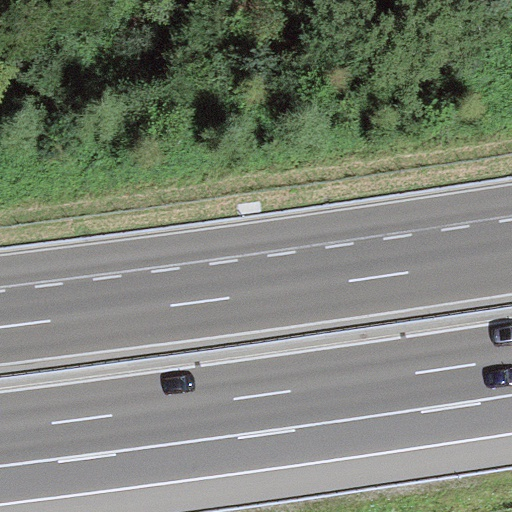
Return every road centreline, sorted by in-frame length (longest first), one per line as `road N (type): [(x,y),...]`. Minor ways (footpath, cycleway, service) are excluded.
road 1 (motorway): [(0,429),(511,358)]
road 2 (motorway): [(511,256),(0,326)]
